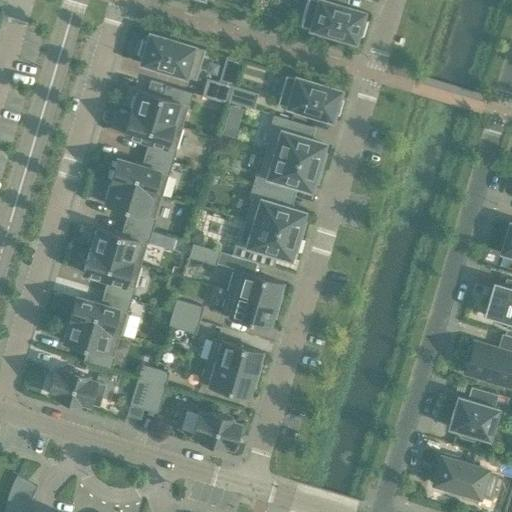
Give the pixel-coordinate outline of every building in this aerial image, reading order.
[(307,0),(300,25),(354,41),(356,35),(361,36),(366,20),(361,18),(363,12),(334,3),(335,0),(307,0)] [(142,38),(137,55),(143,56),(141,62),(195,79),(203,50),(149,34),(147,40),(142,38)] [(337,97),(339,90),(285,74),(277,103),(331,119),(332,113),(338,114),(343,98),(337,97)] [(253,107),(256,96),(257,93),(206,78),(202,95),(227,102),(228,100),(253,107)] [(130,113),(182,128),(182,127),(181,127),(188,106),(192,93),(165,85),(161,97),(138,89),(131,111),(130,113)] [(182,128),(130,113),(124,134),(148,141),(144,154),(171,163),(182,128)] [(265,151),(321,168),(326,152),(321,151),(323,143),(295,134),(298,122),(273,115),(269,128),(271,129),(265,151)] [(321,168),(265,151),(258,173),(256,172),(252,185),(277,192),(281,181),(310,189),(312,182),(316,183),(321,168)] [(171,163),(144,154),(140,165),(116,158),(110,182),(161,197),(171,163)] [(161,197),(110,182),(104,203),(127,210),(124,222),(151,231),(155,218),(154,218),(160,198),(161,198),(161,197)] [(244,219),(301,236),(305,221),(301,219),(303,212),(274,204),(277,192),(252,185),(248,197),(251,197),(244,219)] [(301,236),(244,219),(238,242),(235,241),(231,254),(257,261),(260,249),(289,258),(291,250),(296,252),(301,236)] [(89,249),(141,264),(141,263),(140,263),(146,243),(147,243),(148,241),(160,244),(163,234),(151,231),(124,222),(120,234),(97,227),(90,249),(89,249)] [(511,223),(509,222),(508,224),(508,225),(501,250),(500,252),(502,253),(502,252),(511,255),(511,223)] [(192,243),(191,247),(188,257),(216,265),(220,251),(192,243)] [(141,264),(89,249),(83,272),(107,279),(103,291),(131,299),(141,264)] [(226,290),(278,306),(278,305),(281,294),(278,293),(281,282),(233,268),(226,290)] [(498,282),(497,286),(495,290),(490,288),(482,315),(507,322),(505,328),(511,329),(511,279),(505,278),(504,283),(498,282)] [(278,306),(226,290),(219,313),(268,327),(271,316),(274,317),(277,307),(278,307),(278,306)] [(131,299),(103,291),(100,303),(75,296),(69,319),(120,334),(131,299)] [(172,312),(199,320),(203,306),(176,298),(172,312)] [(199,320),(172,312),(168,325),(195,333),(199,320)] [(120,334),(69,319),(68,319),(69,320),(63,342),(86,348),(83,360),(110,368),(114,356),(113,356),(119,334),(120,335),(120,334)] [(511,373),(511,336),(507,335),(503,350),(474,341),(472,346),(469,345),(465,360),(468,361),(464,372),(508,386),(511,373)] [(206,359),(258,375),(258,374),(261,363),(257,362),(261,351),(212,337),(206,359)] [(258,375),(206,359),(199,382),(247,397),(251,385),(254,386),(257,376),(258,375)] [(138,377),(151,381),(165,385),(169,372),(142,364),(138,377)] [(54,368),(47,391),(56,394),(55,397),(79,404),(79,401),(89,404),(98,407),(105,383),(95,381),(86,378),(87,375),(64,368),(63,371),(54,368)] [(143,408),(151,381),(138,377),(129,404),(143,408)] [(151,381),(143,408),(157,413),(165,385),(151,381)] [(448,425),(447,427),(449,427),(457,430),(456,435),(473,440),(474,435),(487,438),(487,439),(489,439),(489,438),(489,437),(497,409),(498,408),(496,407),(496,408),(494,407),(497,394),(470,386),(467,399),(458,396),(459,396),(457,395),(456,397),(457,397),(454,407),(453,407),(451,415),(448,425)] [(198,411),(191,434),(200,437),(199,440),(222,447),(223,444),(232,447),(239,424),(230,421),(231,418),(208,411),(207,414),(198,411)] [(440,454),(432,482),(435,483),(433,489),(488,505),(498,472),(511,476),(511,462),(461,447),(457,460),(440,454)] [(27,511),(28,511),(29,507),(30,504),(31,500),(32,496),(33,493),(35,489),(37,486),(16,474),(14,480),(11,485),(9,490),(7,496),(6,501),(5,507),(4,511),(27,511)]
